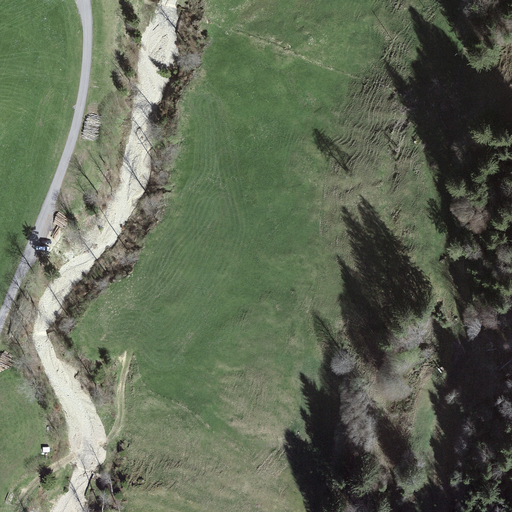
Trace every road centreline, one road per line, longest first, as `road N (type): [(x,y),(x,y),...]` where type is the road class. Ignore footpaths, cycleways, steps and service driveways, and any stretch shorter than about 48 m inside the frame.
road 1 (unclassified): [(0,323),(80,109),(84,0)]
road 2 (track): [(13,511),(53,467),(115,431),(131,346)]
